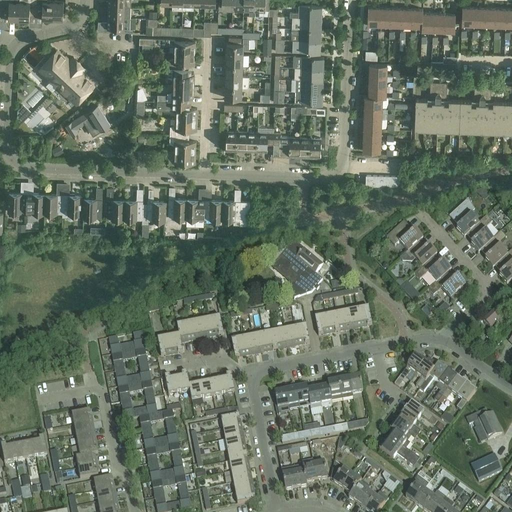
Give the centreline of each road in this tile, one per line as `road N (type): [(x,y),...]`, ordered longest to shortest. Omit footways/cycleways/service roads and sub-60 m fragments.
road 1 (residential): [(350,0),(339,169),(328,178),(203,175)]
road 2 (residential): [(203,175),(22,168),(7,144),(8,84)]
road 3 (residential): [(443,341),(404,341),(251,373)]
road 4 (residential): [(443,341),(483,296),(483,282),(421,214)]
road 5 (residential): [(136,511),(107,400),(101,386),(90,384)]
road 6 (residential): [(251,373),(276,511)]
road 7 (residential): [(203,175),(207,39)]
road 8 (residential): [(8,84),(12,53),(22,42),(71,28),(85,0)]
